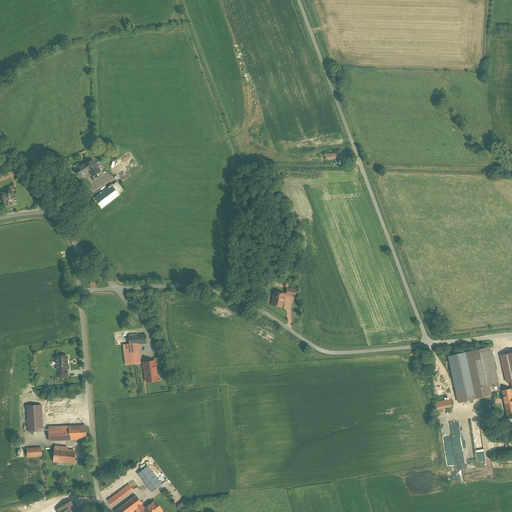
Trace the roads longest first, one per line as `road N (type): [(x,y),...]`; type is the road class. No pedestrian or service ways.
road 1 (unclassified): [(427,345),(299,0)]
road 2 (unclassified): [(427,345),(327,353),(205,289),(117,290)]
road 3 (unclassified): [(108,511),(95,485),(80,297)]
